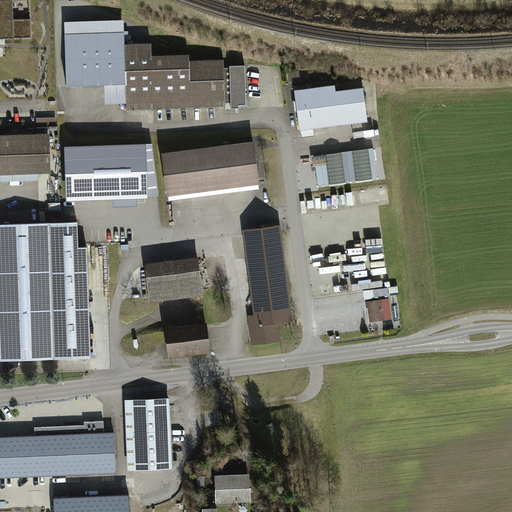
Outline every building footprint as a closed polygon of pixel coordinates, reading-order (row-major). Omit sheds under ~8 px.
[(0,0),(0,40),(33,40),(31,0),(0,0)] [(124,32),(65,34),(67,86),(126,84),(127,109),(226,106),(226,103),(231,103),(231,108),(239,108),(239,105),(246,105),(245,65),(230,66),(230,68),(224,68),(224,60),(190,61),(189,55),(152,56),(152,44),(125,44),(124,32)] [(335,85),(295,91),(300,130),(368,121),(363,88),(336,91),(335,85)] [(51,132),(0,134),(0,174),(53,174),(51,132)] [(146,140),(65,143),(67,197),(148,195),(146,140)] [(254,142),(163,153),(168,195),(259,183),(254,142)] [(362,206),(391,200),(388,188),(359,193),(362,206)] [(0,360),(90,357),(87,244),(78,244),(77,220),(0,221),(0,360)] [(275,231),(251,234),(262,323),(252,324),(255,342),(278,339),(276,319),(286,317),(275,231)] [(197,259),(146,266),(151,299),(201,293),(197,259)] [(388,299),(369,302),(372,321),(391,318),(388,299)] [(205,325),(168,330),(171,355),(208,350),(205,325)] [(170,395),(125,397),(128,469),(173,467),(170,395)] [(220,412),(206,413),(207,423),(211,423),(211,427),(221,427),(220,412)] [(116,431),(0,435),(0,478),(117,474),(116,431)] [(252,473),(216,475),(218,506),(253,504),(252,473)] [(56,497),(56,511),(132,511),(132,493),(56,497)]
